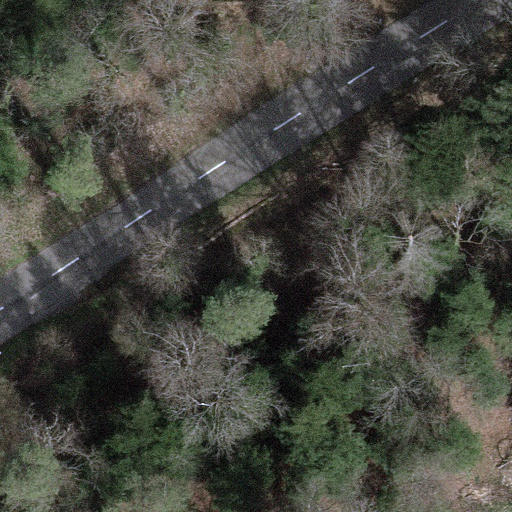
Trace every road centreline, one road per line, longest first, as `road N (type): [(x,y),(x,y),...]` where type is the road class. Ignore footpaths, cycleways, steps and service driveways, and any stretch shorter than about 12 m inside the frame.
road 1 (tertiary): [(505,0),(0,306)]
road 2 (track): [(0,259),(138,219)]
